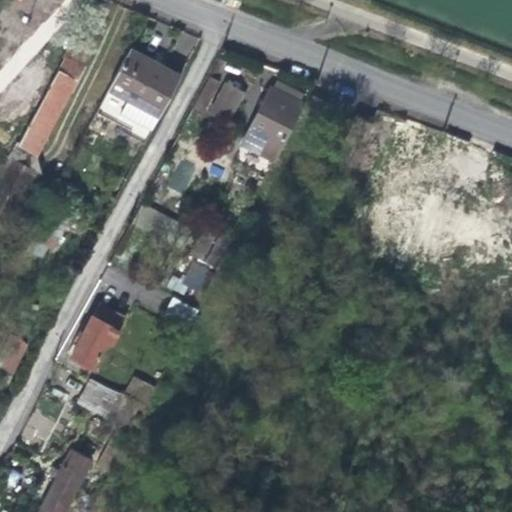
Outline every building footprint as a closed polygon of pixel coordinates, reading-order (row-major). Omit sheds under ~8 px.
[(108,93),(158,119),(180,78),(149,61),(129,51),(108,93)] [(64,59),(14,149),(34,160),(82,69),(64,59)] [(226,82),(213,106),(230,116),(242,90),(226,82)] [(241,142),(242,143),(273,158),(302,104),(298,102),(302,95),(290,89),(276,82),(272,89),(269,88),(241,142)] [(158,119),(108,93),(98,115),(134,132),(130,141),(144,148),(158,119)] [(436,145),(432,154),(436,156),(441,148),(436,145)] [(37,168),(34,160),(14,149),(0,174),(0,247),(1,248),(39,175),(37,168)] [(141,203),(126,230),(157,247),(170,220),(141,203)] [(182,281),(200,290),(211,269),(192,260),(182,281)] [(110,347),(118,330),(105,323),(111,312),(97,306),(83,333),(79,331),(74,341),(78,344),(71,357),(92,369),(104,344),(110,347)] [(124,319),(111,312),(105,323),(118,330),(124,319)] [(10,336),(0,356),(0,367),(13,374),(27,345),(10,336)] [(145,403),(155,387),(133,374),(124,390),(145,403)] [(89,377),(76,403),(108,420),(122,394),(89,377)] [(68,450),(37,510),(40,511),(61,511),(89,462),(68,450)]
